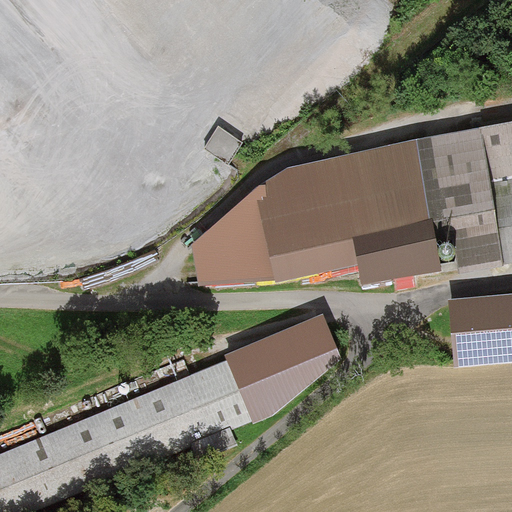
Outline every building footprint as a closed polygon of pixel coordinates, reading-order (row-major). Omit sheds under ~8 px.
[(211,142),(238,152),(249,123),(222,113),(211,142)] [(268,188),(256,191),(193,247),(198,288),(275,282),(276,286),(356,269),(359,289),(440,277),(437,252),(455,250),(457,278),(504,269),(504,264),(511,262),(511,123),(420,141),(289,170),(268,182),(268,188)] [(511,295),(450,302),(456,368),(511,362),(511,295)] [(252,422),(253,424),(272,416),(342,360),(323,316),(224,357),(227,362),(252,422)] [(0,511),(35,511),(252,422),(227,362),(0,455),(0,511)]
